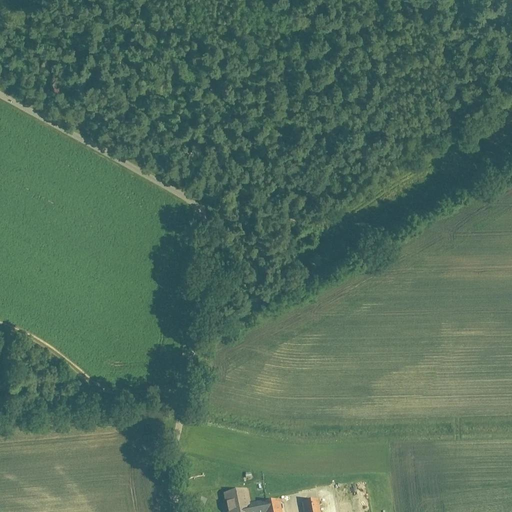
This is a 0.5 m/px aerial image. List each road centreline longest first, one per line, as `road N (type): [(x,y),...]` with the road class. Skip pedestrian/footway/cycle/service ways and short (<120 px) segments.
road 1 (unclassified): [(0,95),(202,213),(209,227),(171,471),(178,511)]
road 2 (track): [(189,364),(236,280),(333,217),(511,134)]
road 3 (track): [(184,390),(0,400)]
